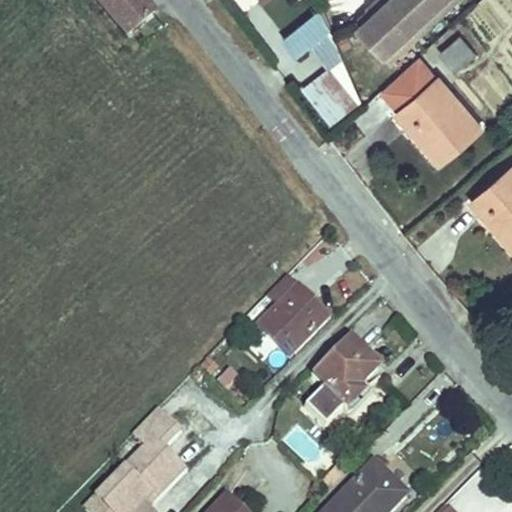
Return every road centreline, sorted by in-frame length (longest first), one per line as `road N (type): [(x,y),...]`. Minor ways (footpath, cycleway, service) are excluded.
road 1 (unclassified): [(511,402),(182,0)]
road 2 (unknown): [(511,418),(419,511)]
